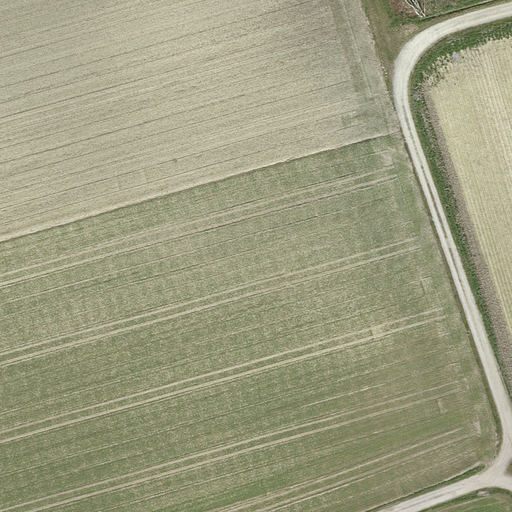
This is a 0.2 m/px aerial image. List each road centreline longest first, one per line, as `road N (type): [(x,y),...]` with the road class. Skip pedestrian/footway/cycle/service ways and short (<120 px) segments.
road 1 (track): [(511,7),(453,22),(409,59),(402,82),(511,433)]
road 2 (track): [(511,468),(384,511)]
